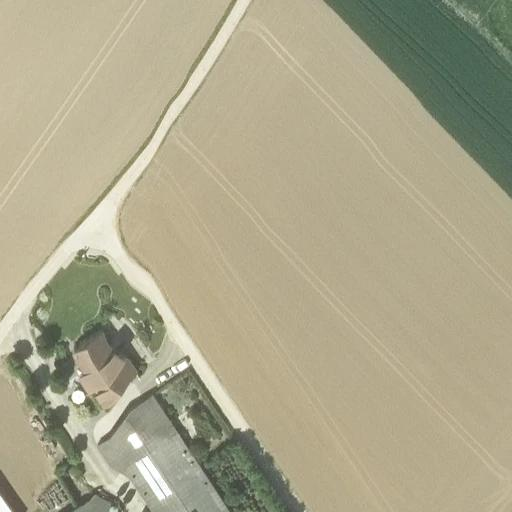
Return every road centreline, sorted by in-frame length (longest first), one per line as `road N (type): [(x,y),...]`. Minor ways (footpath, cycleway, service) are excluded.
road 1 (unclassified): [(298,511),(101,210)]
road 2 (unclassified): [(101,210),(243,0)]
road 3 (unclassified): [(101,210),(74,232),(0,338)]
